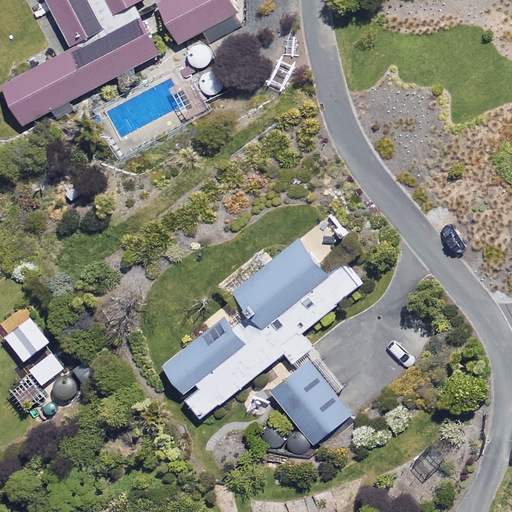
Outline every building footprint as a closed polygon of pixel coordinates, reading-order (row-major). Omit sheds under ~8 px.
[(75,99),(119,75),(124,85),(142,76),(136,65),(159,53),(132,2),(136,0),(45,0),(72,49),(3,86),(25,126),(54,110),(60,120),(80,109),(75,99)] [(243,24),(231,0),(161,0),(159,1),(180,43),(207,30),(212,40),(243,24)] [(320,263),(301,239),(297,234),(230,288),(250,312),(239,321),(225,304),(158,359),(204,415),(285,350),(294,361),(313,346),(301,330),(362,281),(344,258),(327,272),(320,263)] [(67,366),(55,350),(32,366),(44,383),(67,366)] [(312,447),(352,415),(307,360),(267,392),(312,447)]
